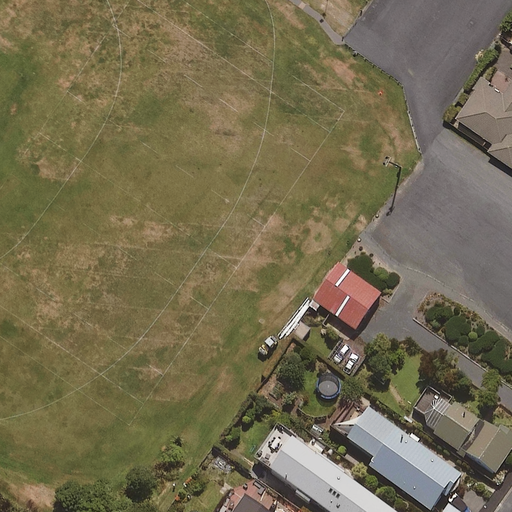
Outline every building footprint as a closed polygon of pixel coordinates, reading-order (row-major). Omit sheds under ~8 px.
[(511,81),(503,95),(483,82),(458,119),(495,144),(490,152),(511,167),(511,81)] [(380,295),(337,264),(311,300),(354,331),(380,295)] [(364,360),(346,346),(332,365),(351,378),(364,360)] [(459,451),(479,420),(430,388),(415,411),(429,420),(423,427),(459,451)] [(459,477),(367,410),(358,422),(348,415),(335,433),(374,461),(368,469),(429,511),(443,493),(446,495),(459,477)] [(479,420),(459,451),(495,475),(511,449),(511,438),(485,420),(483,423),(479,420)] [(323,456),(319,460),(275,429),(252,460),(295,491),(293,494),(308,505),(310,502),(324,511),(391,511),(345,479),(348,474),(323,456)] [(267,511),(276,499),(254,484),(234,511),(267,511)]
